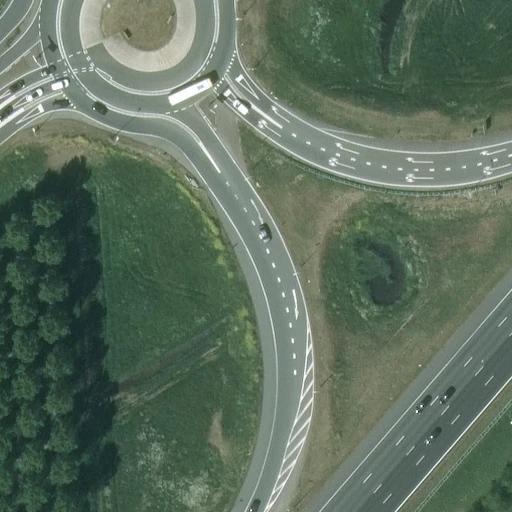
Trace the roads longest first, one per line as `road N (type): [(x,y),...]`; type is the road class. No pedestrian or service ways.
road 1 (motorway): [(219,173),(272,266),(293,357),(287,428),(253,511)]
road 2 (motorway): [(511,155),(463,168),(398,169),(322,150),(281,128)]
road 3 (motorway): [(511,332),(356,511)]
road 4 (motorway): [(79,100),(120,122),(170,132),(219,173)]
road 5 (primary): [(76,61),(91,57),(157,83),(181,75),(196,56)]
